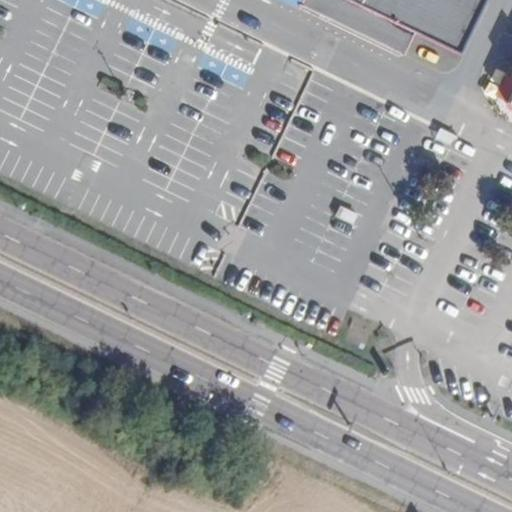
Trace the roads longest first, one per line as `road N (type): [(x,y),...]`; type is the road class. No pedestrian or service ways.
road 1 (primary): [(0,279),(478,511)]
road 2 (primary): [(477,461),(0,232)]
road 3 (primary): [(477,461),(480,436),(420,402),(405,376),(407,329)]
